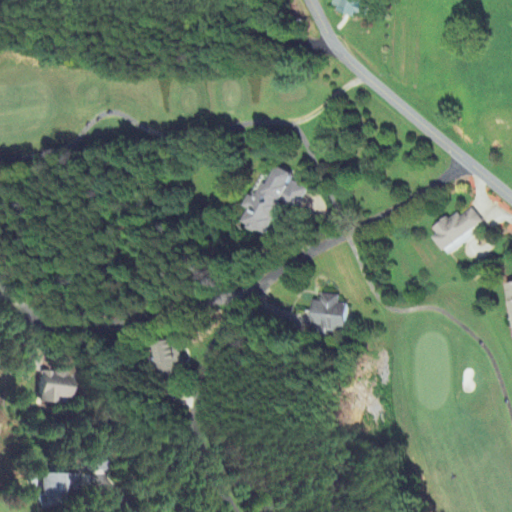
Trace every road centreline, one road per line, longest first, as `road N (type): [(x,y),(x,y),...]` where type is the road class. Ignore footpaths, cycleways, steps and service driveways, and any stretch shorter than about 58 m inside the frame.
road 1 (residential): [(474,163),(255,287),(209,350),(194,403),(202,448),(241,511)]
road 2 (residential): [(197,0),(272,40),(330,41),(511,195)]
road 3 (residential): [(255,287),(115,325),(50,321),(33,308)]
